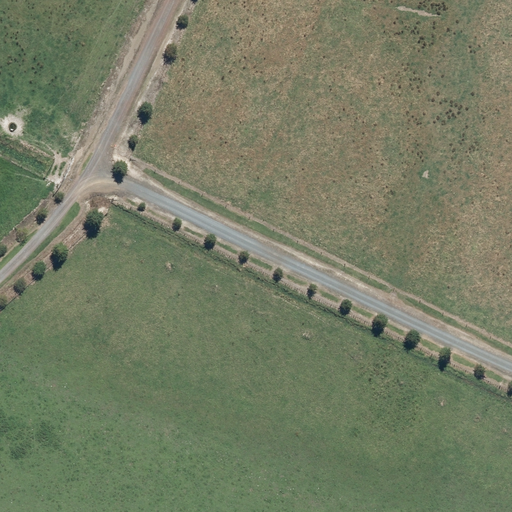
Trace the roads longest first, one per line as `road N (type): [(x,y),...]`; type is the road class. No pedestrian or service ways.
road 1 (track): [(91,173),(511,368)]
road 2 (track): [(169,0),(80,196),(0,272)]
